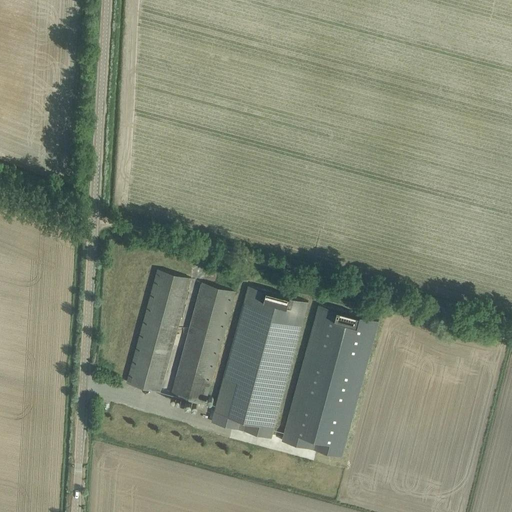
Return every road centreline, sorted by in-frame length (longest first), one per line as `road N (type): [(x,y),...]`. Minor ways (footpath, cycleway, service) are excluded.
road 1 (tertiary): [(75,511),(106,0)]
road 2 (track): [(93,219),(511,326)]
